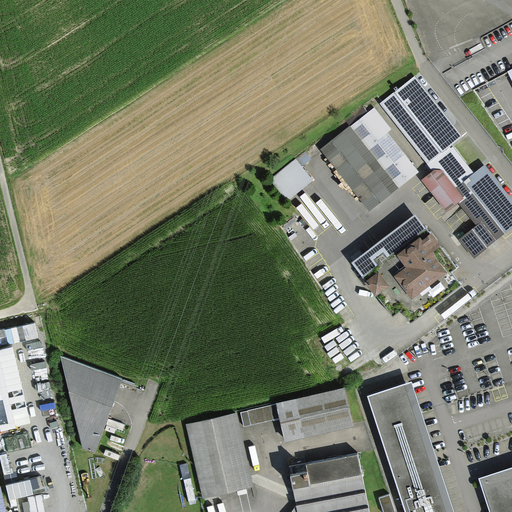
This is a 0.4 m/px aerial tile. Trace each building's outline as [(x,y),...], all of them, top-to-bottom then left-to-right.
[(473,256),(511,224),(511,201),(483,165),(472,173),(450,145),(461,136),(413,76),(379,103),(433,169),(421,179),(447,211),(459,202),(477,224),(459,238),(473,256)] [(369,110),(320,149),(369,209),(418,171),(369,110)] [(286,200),(312,179),(296,159),(270,180),(286,200)] [(416,213),(357,259),(367,272),(380,262),(376,257),(384,250),(388,255),(425,225),(416,213)] [(409,263),(396,273),(414,295),(447,268),(432,250),(441,243),(436,237),(433,240),(429,234),(423,239),(421,235),(400,252),(409,263)] [(377,291),(387,283),(378,271),(368,280),(377,291)] [(94,451),(120,378),(61,356),(82,447),(94,451)] [(454,511),(411,380),(368,394),(406,511),(454,511)] [(343,388),(277,403),(285,438),(351,423),(343,388)] [(243,427),(271,421),(268,406),(240,412),(243,427)] [(249,484),(233,414),(187,425),(204,494),(249,484)] [(365,511),(353,453),(288,467),(297,511),(365,511)] [(511,511),(511,465),(479,476),(491,511),(511,511)] [(392,511),(387,494),(377,498),(382,511),(392,511)]
